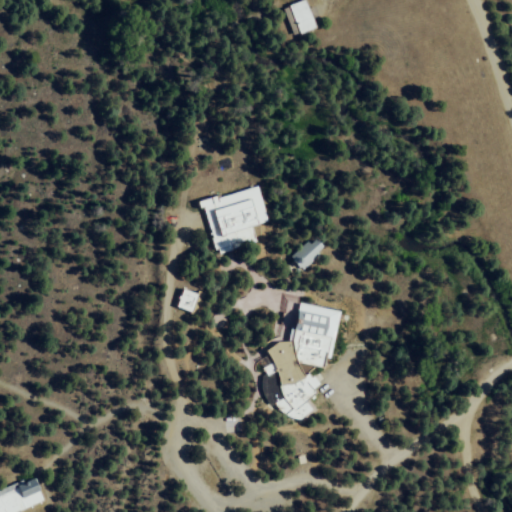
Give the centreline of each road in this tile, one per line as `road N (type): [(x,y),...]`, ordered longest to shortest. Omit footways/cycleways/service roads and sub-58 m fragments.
road 1 (residential): [(218,511),(176,448),(182,396),(161,322),(183,217)]
road 2 (track): [(183,217),(209,82),(128,0)]
road 3 (residential): [(460,425),(354,511)]
